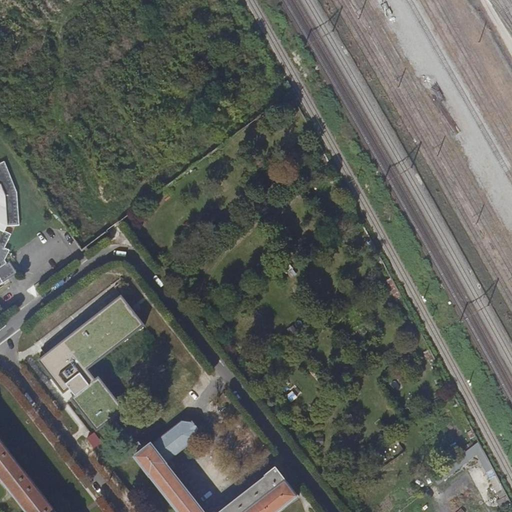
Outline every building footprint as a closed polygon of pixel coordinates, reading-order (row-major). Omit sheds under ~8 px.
[(122,221),(291,94),(289,90),(286,84),(201,147),(116,212),(122,221)] [(318,170),(329,164),(324,154),(313,159),(318,170)] [(0,286),(11,280),(3,280),(0,275),(0,269),(3,270),(9,265),(8,264),(6,261),(11,251),(6,249),(13,235),(6,232),(8,227),(21,227),(19,194),(6,163),(0,165),(0,286)] [(0,275),(3,280),(11,280),(20,274),(11,262),(8,264),(9,265),(3,270),(0,269),(0,275)] [(39,335),(113,284),(107,275),(33,326),(39,335)] [(123,297),(40,362),(65,394),(71,390),(75,397),(72,399),(98,432),(124,410),(99,378),(96,380),(89,370),(145,325),(123,297)] [(134,457),(177,511),(279,511),(299,497),(275,466),(264,474),(265,476),(218,511),(204,511),(166,463),(196,440),(198,429),(193,422),(181,422),(152,445),(151,444),(134,457)] [(0,477),(26,511),(56,511),(0,440),(0,477)] [(477,455),(483,451),(478,442),(440,472),(441,472),(433,479),(438,484),(449,475),(450,476),(477,455)] [(189,473),(196,468),(210,486),(228,473),(210,450),(186,469),(189,473)] [(496,500),(501,511),(511,506),(486,458),(483,451),(477,455),(500,499),(496,500)] [(478,467),(470,471),(485,501),(494,496),(478,467)]
